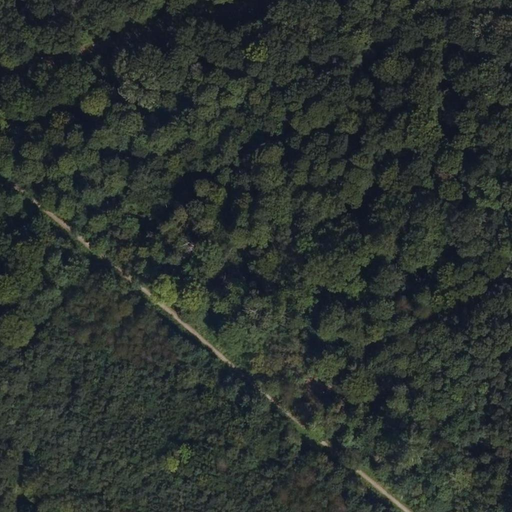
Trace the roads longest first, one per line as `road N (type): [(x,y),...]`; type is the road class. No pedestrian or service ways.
road 1 (track): [(408,511),(0,175)]
road 2 (track): [(0,80),(280,0)]
